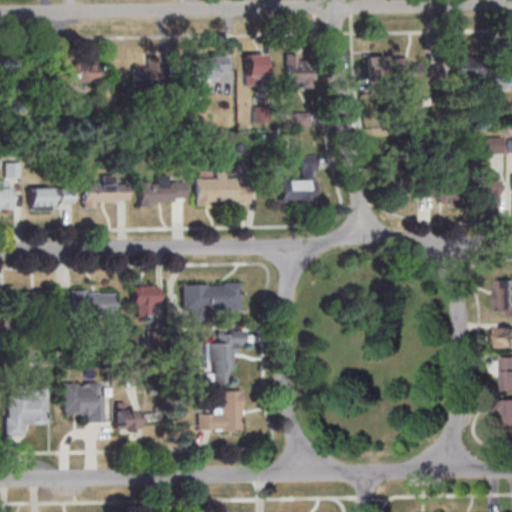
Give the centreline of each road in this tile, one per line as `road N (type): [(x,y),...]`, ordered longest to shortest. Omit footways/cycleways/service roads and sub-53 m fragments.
road 1 (residential): [(511,3),(0,14)]
road 2 (residential): [(439,254),(419,240),(365,233),(319,242),(300,255),(247,248),(0,250)]
road 3 (residential): [(438,455),(415,469),(365,475),(314,463),(247,475),(0,479)]
road 4 (residential): [(365,233),(343,127),(333,0)]
road 5 (residential): [(314,463),(286,408),(281,349),(283,304),(300,255)]
road 6 (residential): [(438,455),(458,391),(458,323),(439,254)]
